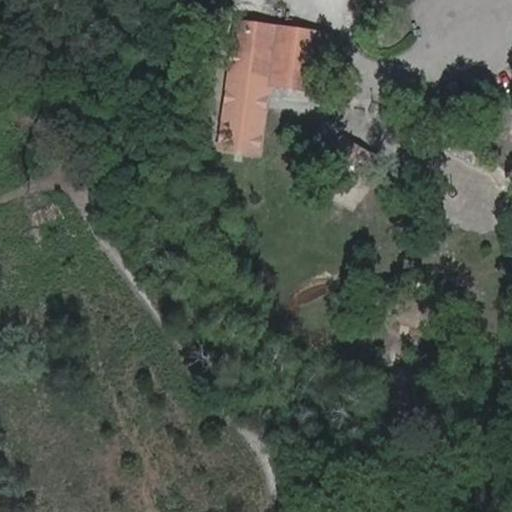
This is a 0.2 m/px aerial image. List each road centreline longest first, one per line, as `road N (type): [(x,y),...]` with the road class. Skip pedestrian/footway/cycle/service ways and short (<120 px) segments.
road 1 (track): [(0,198),(41,183),(68,188),(219,406),(263,456),(274,511)]
road 2 (track): [(0,341),(105,511)]
road 3 (track): [(0,427),(184,356)]
